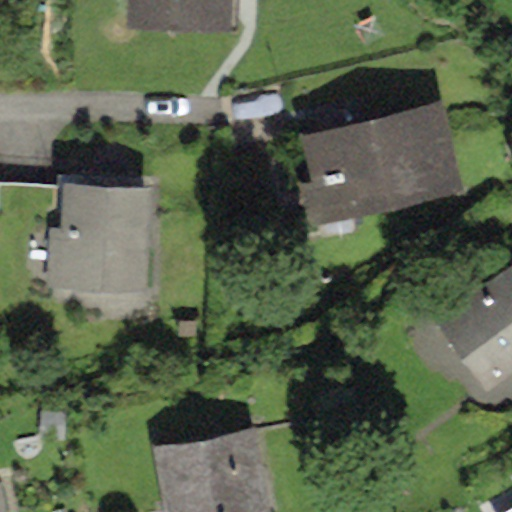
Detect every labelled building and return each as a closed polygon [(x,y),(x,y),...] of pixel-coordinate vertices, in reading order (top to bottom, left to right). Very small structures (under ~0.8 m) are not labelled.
[(234,0),(123,0),(122,33),(233,36),(234,0)] [(439,92),(305,129),(318,175),(296,181),(309,225),(464,181),(439,92)] [(41,179),(0,175),(0,235),(36,239),(41,179)] [(146,283),(152,180),(65,175),(62,224),(48,223),(45,277),(146,283)] [(511,267),(436,323),(487,394),(511,375),(511,267)] [(268,511),(252,422),(154,439),(166,511),(268,511)] [(511,511),(511,503),(494,511),(511,511)]
